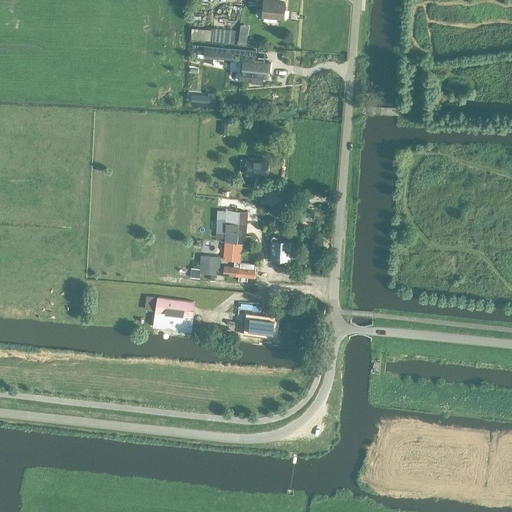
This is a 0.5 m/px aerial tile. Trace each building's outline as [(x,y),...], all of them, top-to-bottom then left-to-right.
[(264,0),(263,17),(284,19),(286,3),(275,2),(272,0),(264,0)] [(211,40),(212,30),(192,28),(192,39),(211,40)] [(194,44),(207,46),(206,57),(214,58),(224,59),(232,60),(232,59),(231,59),(231,56),(232,56),(232,52),(243,53),(240,80),(240,79),(239,80),(249,81),(249,79),(252,79),(251,84),(263,85),(263,84),(263,79),(269,80),(269,79),(268,79),(268,77),(269,71),(268,71),(269,64),(271,64),(271,63),(265,62),(265,63),(259,62),(259,63),(255,63),(256,50),(194,44)] [(246,174),(268,175),(269,160),(247,159),(246,174)] [(271,241),(271,259),(291,260),(291,241),(271,241)] [(212,242),(211,251),(235,253),(234,261),(225,260),(224,272),(233,273),(233,277),(242,278),(242,274),(251,274),(252,262),(237,261),(238,253),(256,254),(257,245),(212,242)] [(191,268),(190,277),(199,278),(200,273),(200,269),(191,268)] [(158,297),(157,302),(154,326),(191,331),(193,321),(191,320),(191,316),(193,317),(194,302),(158,297)] [(242,315),(240,336),(254,338),(254,334),(270,336),(272,318),(242,315)]
